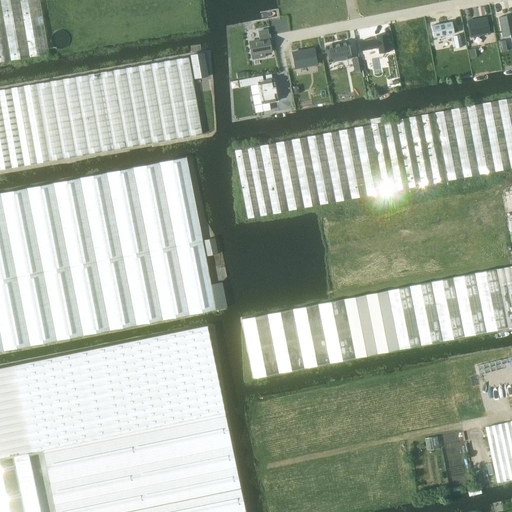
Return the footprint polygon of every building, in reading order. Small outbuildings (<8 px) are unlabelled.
[(0,0),(0,62),(49,54),(39,0),(0,0)] [(511,15),(498,18),(502,38),(509,36),(509,35),(510,35),(510,34),(511,33),(511,15)] [(486,17),(468,20),(471,37),(489,34),(486,17)] [(452,22),(431,26),(434,37),(454,33),(452,22)] [(261,40),(250,42),(253,58),(265,56),(264,52),(271,51),(267,29),(259,31),(261,40)] [(364,41),(360,42),(362,51),(377,49),(378,54),(389,52),(387,34),(375,35),(375,39),(373,40),(373,38),(364,39),(364,41)] [(460,35),(453,36),(455,48),(462,47),(460,35)] [(505,41),(498,42),(500,52),(507,51),(505,41)] [(348,42),(326,46),(329,62),(351,58),(348,42)] [(314,48),(293,52),(295,68),(317,64),(314,48)] [(208,77),(203,52),(190,54),(194,79),(208,77)] [(0,90),(0,170),(202,134),(189,57),(0,90)] [(266,80),(257,82),(262,104),(278,101),(274,79),(272,79),(271,74),(265,75),(266,80)] [(511,168),(511,97),(383,122),(235,151),(247,218),(511,168)] [(0,351),(30,346),(227,307),(222,282),(211,285),(202,241),(185,157),(0,190),(0,351)] [(388,228),(369,232),(373,252),(392,248),(393,254),(511,231),(511,198),(387,222),(388,228)] [(214,238),(203,240),(206,256),(218,254),(214,238)] [(511,265),(496,269),(241,320),(246,343),(253,378),(508,329),(511,327),(511,265)] [(0,459),(43,450),(224,413),(225,413),(207,325),(0,367),(0,459)] [(0,459),(0,511),(245,511),(224,413),(43,450),(0,459)] [(497,483),(511,479),(511,421),(486,427),(497,483)] [(426,436),(428,448),(439,446),(438,435),(426,436)]
